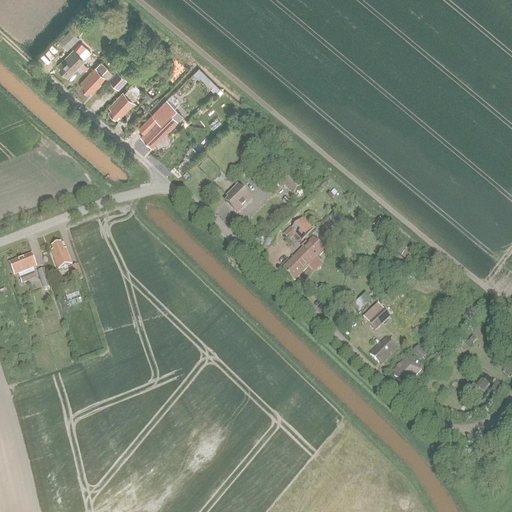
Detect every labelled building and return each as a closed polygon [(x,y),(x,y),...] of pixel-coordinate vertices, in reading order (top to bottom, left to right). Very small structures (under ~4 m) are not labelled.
[(70,30),(58,42),(67,51),(79,39),(70,30)] [(81,43),(74,50),(79,55),(86,48),(81,43)] [(74,50),(59,65),(61,67),(59,68),(66,75),(69,73),(70,74),(76,69),(79,66),(82,63),(84,61),(91,54),(86,48),(79,55),(74,50)] [(84,86),(82,88),(88,94),(91,92),(93,94),(106,80),(101,75),(106,70),(107,68),(101,62),(99,64),(96,68),(96,69),(82,83),(84,86)] [(194,74),(215,93),(220,87),(199,68),(194,74)] [(118,71),(109,80),(118,90),(127,81),(118,71)] [(130,89),(126,94),(134,102),(139,97),(130,89)] [(121,117),(135,103),(134,102),(126,94),(125,93),(111,108),(113,109),(110,113),(116,119),(119,116),(121,117)] [(139,104),(144,108),(152,99),(148,95),(139,104)] [(152,149),(178,122),(183,117),(167,102),(139,130),(144,135),(141,139),(152,149)] [(217,119),(209,125),(213,130),(221,123),(217,119)] [(291,174),(282,183),(293,195),(303,186),(291,174)] [(229,199),(225,203),(237,215),(237,214),(251,201),(239,188),(238,187),(227,198),(229,199)] [(304,219),(293,230),(303,241),(314,230),(304,219)] [(380,220),(373,227),(380,234),(387,226),(380,220)] [(283,270),(294,281),(323,252),(312,241),(283,270)] [(57,270),(71,265),(66,250),(63,251),(60,244),(52,247),(53,251),(50,252),(57,270)] [(401,250),(398,254),(402,258),(407,262),(410,258),(409,256),(405,254),(401,250)] [(32,269),(36,267),(32,255),(9,264),(13,276),(17,275),(18,277),(33,271),(32,269)] [(414,260),(410,264),(412,266),(418,259),(414,255),(411,258),(414,260)] [(72,267),(76,280),(83,278),(78,265),(72,267)] [(44,270),(37,272),(43,289),(50,287),(44,270)] [(33,274),(26,277),(20,279),(22,284),(35,279),(33,274)] [(78,291),(66,295),(68,300),(80,296),(78,291)] [(359,315),(372,302),(366,295),(352,307),(359,315)] [(383,311),(368,325),(375,332),(389,318),(383,311)] [(432,320),(428,324),(433,328),(437,324),(432,320)] [(472,337),(466,345),(470,348),(476,341),(472,337)] [(386,338),(370,354),(379,363),(382,360),(384,363),(397,350),(386,338)] [(458,347),(452,354),(456,357),(462,350),(458,347)] [(421,361),(426,356),(418,348),(413,353),(421,361)] [(442,359),(436,353),(423,366),(429,372),(442,359)] [(409,385),(422,371),(408,357),(392,374),(403,384),(405,382),(409,385)] [(476,385),(483,391),(490,384),(482,378),(476,385)]
